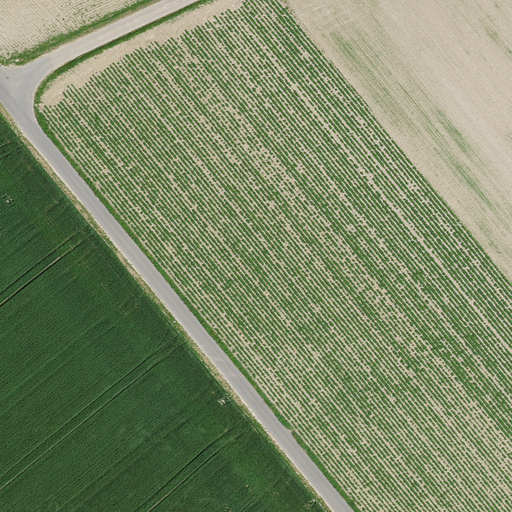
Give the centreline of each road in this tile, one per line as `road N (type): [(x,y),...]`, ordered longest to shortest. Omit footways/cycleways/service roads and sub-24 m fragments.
road 1 (track): [(0,88),(344,511)]
road 2 (track): [(0,86),(186,0)]
